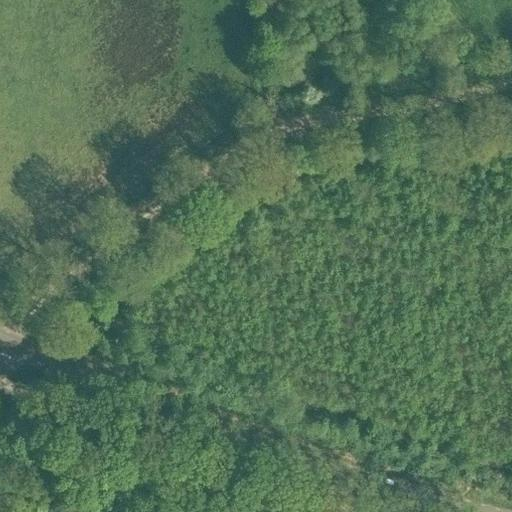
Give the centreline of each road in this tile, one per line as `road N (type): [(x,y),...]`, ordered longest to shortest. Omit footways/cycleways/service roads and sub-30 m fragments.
road 1 (track): [(10,346),(31,303),(267,130),(511,82)]
road 2 (tertiary): [(472,511),(257,448),(10,346)]
